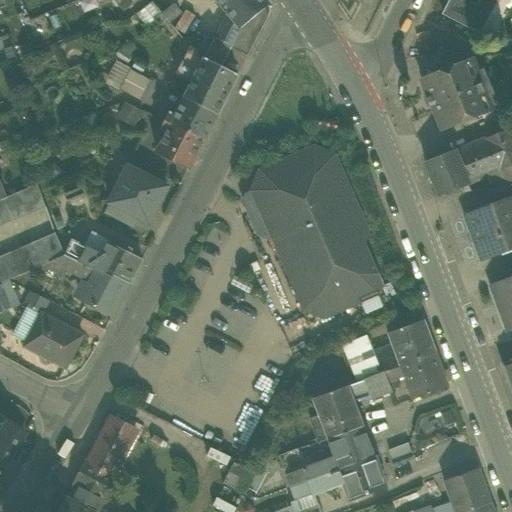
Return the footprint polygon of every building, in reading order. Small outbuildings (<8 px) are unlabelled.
[(96,0),(82,0),(79,1),(83,13),(99,7),(96,0)] [(113,0),(123,12),(138,0),(113,0)] [(217,0),(229,13),(240,28),(268,5),(264,0),(217,0)] [(479,32),(495,0),(450,0),(443,14),(479,32)] [(149,28),(163,16),(151,2),(136,14),(149,28)] [(163,16),(169,23),(181,13),(175,6),(163,16)] [(229,13),(216,38),(231,46),(240,28),(229,13)] [(177,30),(185,35),(195,20),(187,14),(177,30)] [(200,55),(206,58),(216,38),(209,38),(200,55)] [(220,66),(231,46),(216,38),(206,58),(205,58),(220,66)] [(176,75),(192,84),(205,58),(206,58),(200,55),(189,49),(176,75)] [(220,66),(205,58),(192,84),(185,98),(217,114),(238,75),(220,66)] [(421,82),(443,132),(493,110),(471,60),(421,82)] [(106,83),(119,90),(130,70),(117,62),(106,83)] [(119,90),(139,101),(151,81),(130,70),(119,90)] [(204,141),(217,114),(185,98),(177,114),(172,112),(167,122),(204,141)] [(144,112),(126,101),(116,118),(134,128),(144,112)] [(189,168),(204,141),(167,122),(163,130),(169,134),(159,152),(189,168)] [(423,166),(437,198),(487,176),(511,164),(511,139),(511,140),(507,129),(423,166)] [(303,311),(324,319),(360,303),(379,295),(383,286),(364,243),(369,231),(335,154),(314,146),(259,170),(250,191),(252,195),(248,197),(247,199),(254,214),(256,215),(260,213),(271,237),(303,311)] [(64,172),(53,162),(45,172),(56,181),(64,172)] [(511,164),(487,176),(493,188),(511,184),(511,164)] [(140,219),(148,223),(167,187),(128,167),(109,203),(140,219)] [(25,190),(14,194),(23,216),(45,207),(41,194),(37,184),(25,190)] [(491,189),(496,205),(511,198),(511,184),(493,188),(491,189)] [(80,188),(64,194),(69,206),(84,199),(80,188)] [(265,240),(271,237),(260,213),(256,215),(254,214),(247,199),(248,197),(252,195),(250,191),(244,193),(242,202),(257,236),(265,240)] [(12,221),(23,216),(14,194),(7,197),(3,199),(12,221)] [(465,216),(481,259),(504,251),(511,247),(511,198),(496,205),(465,216)] [(0,222),(1,226),(12,221),(3,199),(0,200),(0,222)] [(104,214),(135,230),(140,219),(109,203),(104,214)] [(92,232),(85,246),(102,255),(109,242),(110,240),(92,232)] [(54,233),(43,238),(53,260),(64,255),(54,233)] [(42,265),(53,260),(43,238),(32,242),(42,265)] [(72,239),(64,256),(94,271),(111,279),(113,274),(129,283),(142,259),(109,242),(102,255),(85,246),(72,239)] [(31,269),(42,265),(32,242),(21,247),(31,269)] [(20,274),(31,269),(21,247),(10,252),(20,274)] [(0,259),(9,280),(20,274),(10,252),(0,256),(0,259)] [(63,269),(89,282),(94,271),(64,256),(64,255),(53,260),(42,265),(31,269),(40,274),(50,270),(60,275),(63,269)] [(0,283),(9,280),(0,259),(0,283)] [(111,279),(94,271),(89,282),(80,299),(112,315),(129,283),(113,274),(111,279)] [(0,283),(0,313),(20,305),(9,280),(0,283)] [(511,280),(491,288),(508,331),(511,329),(511,280)] [(30,292),(25,302),(43,312),(49,301),(30,292)] [(384,307),(379,295),(360,303),(365,315),(384,307)] [(27,343),(42,314),(27,306),(12,335),(27,343)] [(25,347),(65,368),(82,335),(42,314),(27,343),(25,347)] [(398,355),(402,366),(436,354),(423,319),(389,332),(393,343),(398,355)] [(346,344),(352,360),(374,352),(374,351),(368,335),(346,344)] [(398,355),(393,343),(374,351),(374,352),(378,362),(398,355)] [(378,362),(374,352),(352,360),(360,381),(363,380),(366,379),(382,373),(378,362)] [(448,386),(436,354),(402,366),(384,372),(388,382),(405,376),(414,399),(448,386)] [(378,362),(382,373),(384,372),(402,366),(398,355),(378,362)] [(511,359),(501,364),(511,391),(511,359)] [(366,379),(363,380),(368,394),(370,398),(392,391),(388,382),(384,372),(382,373),(366,379)] [(353,399),(368,394),(363,380),(360,381),(348,385),(353,399)] [(313,398),(319,414),(328,439),(365,426),(366,425),(360,409),(358,410),(353,399),(348,385),(313,398)] [(245,407),(229,441),(244,448),(259,414),(245,407)] [(455,423),(451,409),(440,413),(445,426),(455,423)] [(320,442),(328,439),(319,414),(310,417),(320,442)] [(0,455),(8,461),(24,433),(0,418),(0,455)] [(88,461),(114,475),(136,432),(110,418),(88,461)] [(332,450),(335,456),(339,469),(376,456),(365,426),(328,439),(332,450)] [(408,443),(387,451),(391,460),(412,452),(408,443)] [(327,474),(339,469),(335,456),(323,461),(327,474)] [(376,456),(339,469),(343,479),(350,499),(387,486),(376,456)] [(87,461),(75,485),(77,486),(70,500),(68,499),(61,511),(96,511),(103,500),(105,501),(117,477),(114,475),(88,461),(87,461)] [(262,463),(249,488),(257,492),(271,466),(269,461),(262,463)] [(309,481),(327,474),(323,461),(304,468),(309,481)] [(255,474),(234,462),(223,484),(244,495),(255,474)] [(291,473),(295,486),(309,481),(304,468),(291,473)] [(331,484),(343,479),(339,469),(327,474),(331,484)] [(451,503),(454,511),(463,511),(490,502),(478,469),(442,482),(451,503)] [(314,490),(331,484),(327,474),(309,481),(313,491),(314,490)] [(313,491),(309,481),(295,486),(299,496),(313,491)] [(294,511),(296,511),(319,504),(314,490),(313,491),(299,496),(290,499),(293,506),(294,511)] [(494,511),(490,502),(463,511),(494,511)] [(454,511),(451,503),(429,511),(454,511)]
